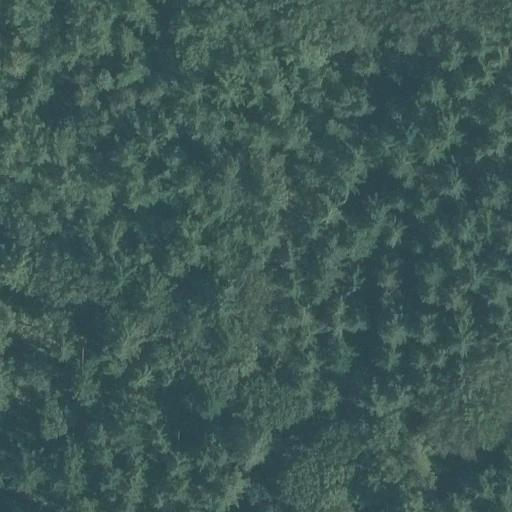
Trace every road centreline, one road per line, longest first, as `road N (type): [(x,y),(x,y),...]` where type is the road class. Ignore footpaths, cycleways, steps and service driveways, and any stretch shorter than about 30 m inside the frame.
road 1 (track): [(397,511),(344,445),(258,362),(0,183)]
road 2 (track): [(511,303),(344,445),(287,511)]
